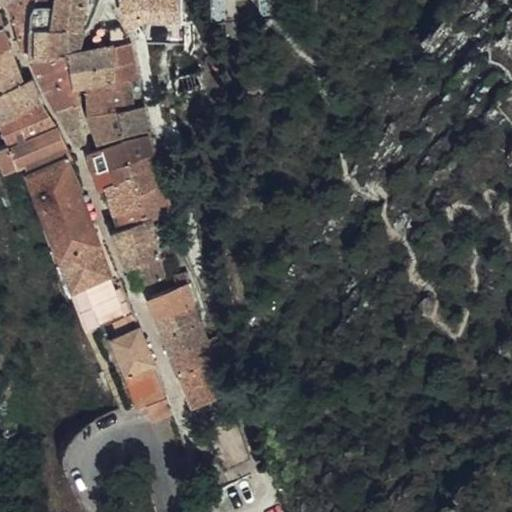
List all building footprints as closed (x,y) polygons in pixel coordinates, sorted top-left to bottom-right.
[(8,0),(14,13),(43,15),(47,0),(8,0)] [(103,19),(109,4),(106,0),(73,0),(72,17),(103,19)] [(157,3),(127,3),(133,30),(137,30),(150,28),(158,28),(157,3)] [(158,28),(185,35),(185,7),(157,3),(158,28)] [(43,15),(14,13),(22,34),(44,35),(43,15)] [(0,16),(0,15),(0,39),(9,37),(0,16)] [(72,17),(43,15),(44,35),(76,37),(72,17)] [(76,37),(96,37),(103,19),(72,17),(76,37)] [(127,33),(115,38),(114,56),(126,54),(138,51),(127,33)] [(79,59),(76,37),(44,35),(22,34),(26,60),(36,60),(38,66),(79,59)] [(0,59),(15,54),(9,37),(0,39),(0,59)] [(79,59),(81,70),(82,78),(87,77),(89,61),(91,43),(94,43),(96,37),(76,37),(79,59)] [(126,54),(129,72),(139,71),(138,51),(126,54)] [(28,90),(15,54),(0,59),(0,106),(30,93),(28,90)] [(126,54),(114,56),(93,60),(94,91),(94,93),(124,90),(132,90),(129,72),(126,54)] [(79,59),(38,66),(44,79),(81,70),(79,59)] [(84,94),(94,93),(94,91),(93,60),(89,61),(87,77),(82,78),(84,94)] [(84,94),(82,78),(81,70),(44,79),(57,105),(64,117),(86,110),(84,94)] [(139,71),(129,72),(132,90),(136,90),(142,90),(139,71)] [(178,86),(183,105),(208,97),(203,84),(181,84),(181,85),(178,86)] [(7,128),(48,114),(39,90),(30,93),(0,106),(0,110),(1,112),(7,128)] [(127,104),(124,90),(94,93),(95,107),(127,104)] [(130,120),(146,118),(146,115),(140,115),(136,90),(132,90),(124,90),(127,104),(130,120)] [(127,104),(95,107),(96,123),(130,120),(127,104)] [(86,110),(64,117),(83,152),(92,150),(86,110)] [(0,137),(5,147),(14,141),(7,128),(1,112),(0,113),(0,137)] [(18,148),(63,135),(48,114),(7,128),(14,141),(18,148)] [(152,118),(146,118),(130,120),(135,142),(156,138),(152,118)] [(96,123),(104,151),(135,142),(130,120),(96,123)] [(63,135),(18,148),(8,154),(18,177),(25,174),(73,157),(63,135)] [(162,156),(157,142),(132,146),(138,164),(162,156)] [(138,164),(132,146),(108,154),(96,159),(101,179),(138,164)] [(164,170),(167,169),(162,156),(138,164),(142,179),(164,170)] [(97,230),(80,188),(84,186),(73,157),(25,174),(75,298),(118,280),(97,230)] [(114,191),(142,179),(138,164),(101,179),(106,194),(114,191)] [(164,170),(142,179),(148,197),(169,189),(164,170)] [(114,191),(120,206),(148,197),(142,179),(114,191)] [(169,189),(148,197),(152,212),(160,226),(167,225),(179,222),(169,189)] [(114,191),(106,194),(110,209),(120,206),(114,191)] [(124,220),(152,212),(148,197),(120,206),(124,220)] [(124,220),(129,235),(157,228),(160,226),(152,212),(124,220)] [(120,238),(129,235),(124,220),(115,223),(120,238)] [(168,233),(180,231),(179,222),(167,225),(168,233)] [(160,226),(157,228),(129,235),(120,238),(132,273),(166,262),(161,240),(160,226)] [(166,262),(132,273),(141,295),(155,288),(174,282),(166,262)] [(90,336),(137,317),(122,279),(118,280),(75,298),(90,336)] [(185,293),(157,304),(164,324),(198,308),(192,291),(196,289),(192,280),(183,284),(185,293)] [(198,308),(164,324),(178,360),(213,345),(198,308)] [(113,349),(141,417),(152,414),(166,409),(173,406),(139,322),(112,333),(118,347),(113,349)] [(226,362),(218,343),(213,345),(222,364),(226,362)] [(213,345),(178,360),(186,379),(222,364),(213,345)] [(6,374),(15,370),(11,361),(2,364),(6,374)] [(222,364),(186,379),(201,415),(236,399),(222,364)] [(11,397),(22,393),(15,370),(6,374),(3,375),(11,397)] [(179,424),(178,418),(173,406),(166,409),(173,427),(179,424)] [(152,414),(160,432),(173,427),(166,409),(152,414)]
